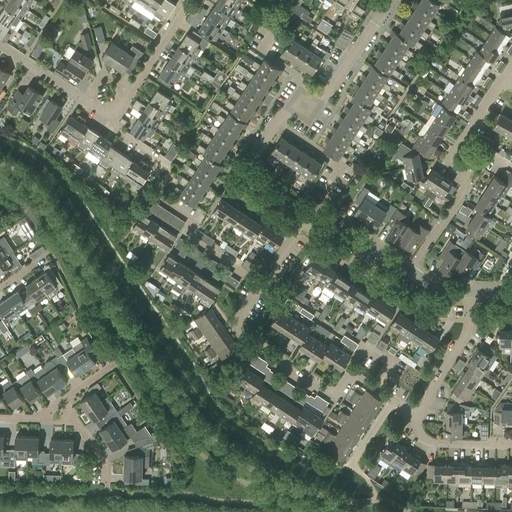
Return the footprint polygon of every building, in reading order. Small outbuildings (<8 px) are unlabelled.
[(5,6),(22,17),(27,9),(13,0),(5,0),(8,1),(5,6)] [(13,0),(27,9),(32,1),(30,0),(13,0)] [(149,0),(145,7),(153,13),(161,0),(149,0)] [(176,4),(170,0),(161,0),(153,13),(161,18),(164,14),(168,17),(176,4)] [(215,5),(232,16),(237,8),(224,0),(216,0),(218,1),(215,5)] [(224,0),(237,8),(242,0),(224,0)] [(285,6),(290,9),(293,5),(295,2),(291,0),(288,0),(288,2),(285,6)] [(347,7),(352,0),(334,0),(333,3),(341,9),(344,4),(347,7)] [(352,0),(347,7),(351,10),(349,14),(357,19),(369,0),(352,0)] [(420,0),(418,4),(433,14),(439,19),(442,14),(436,10),(440,4),(433,0),(420,0)] [(429,20),(433,14),(418,4),(415,2),(412,6),(415,8),(412,14),(426,24),(433,29),(436,24),(429,20)] [(232,16),(215,5),(207,17),(220,26),(224,28),(232,16)] [(22,17),(5,6),(0,13),(0,20),(10,27),(12,23),(16,25),(22,17)] [(84,6),(77,8),(81,23),(88,21),(84,6)] [(501,17),(496,26),(502,30),(503,27),(511,25),(511,8),(500,11),(501,17)] [(310,12),(305,9),(300,16),(305,19),(310,12)] [(423,30),(426,24),(412,14),(408,12),(406,16),(409,18),(405,24),(426,38),(429,34),(423,30)] [(189,15),(186,20),(196,27),(199,22),(189,15)] [(217,29),(220,26),(207,17),(199,29),(216,40),(221,32),(217,29)] [(7,30),(10,27),(0,20),(0,37),(6,41),(11,33),(7,30)] [(438,29),(442,31),(447,24),(443,21),(438,29)] [(426,39),(426,38),(405,24),(402,22),(399,26),(402,28),(398,34),(395,32),(410,43),(410,42),(413,44),(420,49),(423,44),(416,40),(420,34),(426,39)] [(101,26),(94,28),(98,43),(105,41),(101,26)] [(157,33),(147,26),(144,31),(154,38),(157,33)] [(510,35),(502,30),(496,26),(490,34),(504,44),(510,35)] [(344,28),(341,33),(351,39),(354,34),(344,28)] [(27,38),(31,33),(25,30),(22,35),(27,38)] [(190,35),(187,33),(179,45),(195,57),(201,48),(203,50),(209,41),(203,37),(193,30),(190,35)] [(393,36),(389,42),(403,52),(404,52),(410,57),(413,52),(406,48),(410,43),(395,32),(392,30),(389,34),(393,36)] [(74,49),(76,50),(70,60),(86,70),(92,60),(82,53),(84,49),(91,47),(87,33),(81,35),(83,41),(79,42),(74,49)] [(351,39),(341,33),(337,38),(348,45),(351,39)] [(484,43),(499,53),(504,44),(490,34),(484,43)] [(286,55),(292,59),(306,38),(302,35),(298,42),(292,38),(280,56),(284,59),(286,55)] [(306,38),(292,59),(290,62),(294,65),(296,62),(302,66),(300,69),(316,44),(312,42),(308,48),(302,44),(306,38)] [(344,50),(348,45),(337,38),(334,43),(344,50)] [(400,58),(403,52),(389,42),(387,41),(386,40),(383,44),(386,46),(382,52),(397,63),(397,62),(403,67),(406,62),(400,58)] [(45,44),(40,41),(37,47),(42,50),(45,44)] [(102,57),(113,64),(123,49),(112,42),(102,57)] [(477,50),(493,61),(499,53),(484,43),(479,51),(477,50)] [(316,44),(300,69),(304,72),(306,69),(313,73),(323,57),(326,59),(330,53),(326,51),(322,48),(318,55),(312,51),(316,44)] [(133,45),(128,53),(123,49),(113,64),(124,71),(130,61),(136,64),(144,52),(133,45)] [(176,50),(172,47),(169,51),(190,65),(195,57),(179,45),(176,50)] [(400,72),(393,68),(397,63),(382,52),(379,50),(376,54),(379,56),(375,63),(397,77),(400,72)] [(493,61),(477,50),(471,59),(486,68),(491,60),(493,61)] [(167,54),(171,57),(168,62),(185,73),(190,65),(169,51),(167,54)] [(247,60),(248,56),(241,54),(239,65),(248,68),(249,61),(247,60)] [(258,69),(276,81),(273,79),(277,73),(280,75),(283,71),(265,59),(261,65),(254,60),(251,65),(258,69)] [(486,68),(471,59),(466,67),(480,77),(486,68)] [(68,73),(79,80),(86,70),(70,60),(66,66),(60,62),(54,72),(65,79),(68,73)] [(500,60),(498,64),(504,68),(507,64),(500,60)] [(176,78),(180,81),(185,73),(168,62),(157,79),(170,87),(176,78)] [(243,74),(246,69),(237,63),(234,68),(243,74)] [(370,70),(367,76),(388,90),(391,86),(384,82),(388,76),(370,64),(367,68),(370,70)] [(501,72),(504,68),(498,64),(495,68),(501,72)] [(0,88),(0,89),(10,73),(0,66),(0,88)] [(460,76),(474,85),(480,77),(466,67),(460,76)] [(251,79),(267,88),(270,83),(274,85),(276,81),(258,69),(254,75),(248,70),(245,75),(251,79)] [(209,74),(207,78),(212,82),(214,86),(219,89),(228,76),(219,70),(214,77),(209,74)] [(360,86),(382,100),(384,96),(377,92),(381,86),(388,91),(388,90),(367,76),(363,74),(361,78),(364,80),(360,86)] [(454,84),(469,94),(474,85),(460,76),(454,84)] [(488,76),(485,80),(491,84),(494,80),(488,76)] [(155,82),(148,78),(143,86),(148,89),(151,84),(153,86),(155,82)] [(245,89),(260,99),(264,93),(267,95),(270,91),(267,89),(267,88),(251,79),(248,85),(241,80),(238,85),(245,89)] [(488,88),(491,84),(485,80),(482,85),(488,88)] [(381,101),(382,100),(360,86),(357,84),(354,88),(357,90),(353,96),(371,108),(375,111),(377,106),(371,102),(375,96),(381,101)] [(449,93),(463,102),(469,94),(454,84),(449,93)] [(20,106),(31,113),(43,95),(29,86),(22,97),(16,93),(7,107),(16,113),(20,106)] [(157,89),(149,101),(166,112),(172,104),(168,102),(170,97),(157,89)] [(232,95),(238,99),(253,109),(257,103),(260,105),(263,101),(261,99),(260,99),(245,89),(241,95),(234,91),(232,94),(232,95)] [(457,111),(463,102),(449,93),(443,102),(457,111)] [(477,93),(474,97),(480,101),(483,97),(477,93)] [(367,114),(371,108),(353,96),(351,100),(354,102),(350,108),(371,122),(374,118),(367,114)] [(477,106),(480,101),(474,97),(471,102),(477,106)] [(134,103),(161,120),(166,112),(149,101),(146,106),(136,99),(134,103)] [(254,115),(257,111),(253,109),(238,99),(234,105),(228,101),(225,105),(231,109),(247,119),(251,113),(254,115)] [(55,118),(62,107),(51,100),(41,116),(46,119),(42,125),(47,128),(53,132),(60,121),(55,118)] [(423,100),(419,106),(424,108),(428,103),(423,100)] [(139,117),(156,128),(161,120),(134,103),(132,106),(142,113),(139,117)] [(365,118),(371,123),(371,122),(350,108),(347,106),(344,110),(347,112),(343,118),(365,132),(367,128),(361,124),(365,118)] [(420,114),(424,108),(419,106),(415,112),(420,114)] [(443,106),(436,117),(449,125),(456,115),(443,106)] [(471,114),(465,110),(462,114),(469,118),(471,114)] [(216,118),(219,120),(241,134),(238,132),(242,127),(245,129),(248,124),(229,112),(225,118),(219,114),(216,118)] [(493,127),(504,133),(511,119),(501,113),(493,127)] [(60,132),(68,138),(82,117),(79,114),(76,119),(71,115),(60,132)] [(334,126),(351,139),(352,139),(358,143),(361,138),(354,134),(358,128),(365,133),(365,132),(343,118),(340,116),(337,120),(341,122),(337,128),(334,126)] [(82,117),(68,138),(76,143),(88,126),(83,123),(86,119),(82,117)] [(150,137),(156,128),(139,117),(131,130),(144,138),(146,134),(150,137)] [(436,117),(429,127),(443,135),(449,125),(436,117)] [(20,118),(16,128),(23,131),(28,121),(20,118)] [(411,129),(414,123),(410,120),(408,119),(403,120),(401,122),(406,126),(411,129)] [(238,139),(241,134),(219,120),(223,123),(219,129),(212,124),(209,128),(216,133),(231,142),(235,137),(238,139)] [(388,124),(385,129),(390,132),(393,127),(388,124)] [(88,126),(76,143),(88,151),(100,134),(88,126)] [(330,138),(327,136),(345,149),(348,151),(351,153),(352,152),(362,159),(364,155),(361,153),(354,149),(348,144),(351,139),(334,126),(331,130),(334,133),(330,138)] [(407,135),(411,129),(406,126),(402,132),(407,135)] [(421,135),(436,145),(443,135),(429,127),(423,136),(421,135)] [(372,138),(375,133),(369,129),(366,134),(372,138)] [(209,143),(228,155),(228,154),(225,152),(229,147),(232,149),(234,144),(231,142),(216,133),(212,139),(206,135),(206,134),(203,139),(209,143)] [(88,151),(92,154),(100,159),(110,145),(112,142),(100,134),(88,151)] [(414,146),(420,150),(429,156),(436,145),(421,135),(414,146)] [(494,142),(484,135),(480,141),(490,148),(494,142)] [(348,151),(345,149),(327,136),(324,141),(327,143),(323,149),(345,163),(348,159),(344,156),(348,151)] [(282,158),(277,165),(278,165),(292,143),(294,140),(290,137),(288,141),(281,137),(272,151),(267,158),(272,161),(276,154),(282,158)] [(38,146),(44,150),(47,146),(41,142),(38,146)] [(225,159),(228,155),(209,143),(206,149),(199,144),(196,149),(206,155),(224,167),(218,162),(222,157),(225,159)] [(287,171),(302,150),(304,147),(300,144),(298,147),(292,143),(278,165),(282,167),(286,161),(292,165),(287,171)] [(113,166),(122,153),(110,145),(100,159),(98,161),(107,167),(109,163),(113,166)] [(418,152),(420,150),(414,146),(411,150),(409,154),(403,155),(404,160),(405,167),(421,164),(418,152)] [(498,153),(504,157),(507,152),(501,148),(498,153)] [(176,154),(170,150),(165,157),(171,161),(176,154)] [(308,154),(302,150),(287,171),(292,174),(296,168),(302,171),(298,176),(312,157),(314,153),(310,151),(308,154)] [(190,151),(187,156),(193,161),(196,156),(196,157),(197,156),(190,151)] [(123,177),(134,160),(122,153),(113,166),(117,168),(115,172),(123,177)] [(222,171),(224,167),(206,155),(202,161),(196,157),(196,156),(193,161),(199,165),(218,177),(215,174),(219,169),(222,171)] [(318,160),(312,157),(298,176),(297,178),(302,181),(306,174),(312,178),(324,160),(320,157),(318,160)] [(134,160),(123,177),(131,183),(145,162),(141,159),(138,163),(134,160)] [(148,164),(145,162),(131,183),(139,188),(150,172),(150,171),(145,168),(148,164)] [(421,164),(405,167),(408,179),(413,178),(420,182),(422,184),(426,178),(423,176),(421,164)] [(93,172),(99,174),(102,167),(96,165),(93,172)] [(186,171),(189,173),(210,185),(208,184),(212,179),(215,181),(218,177),(199,165),(196,171),(189,166),(186,171)] [(432,168),(426,178),(422,184),(428,188),(424,194),(428,196),(442,175),(432,168)] [(511,173),(506,170),(503,174),(511,180),(511,173)] [(144,191),(155,175),(150,172),(139,188),(144,191)] [(183,177),(180,181),(203,196),(202,194),(205,189),(209,191),(211,187),(210,185),(189,173),(193,175),(189,181),(183,177)] [(511,183),(511,180),(503,174),(500,179),(510,186),(511,183)] [(453,182),(442,175),(428,196),(434,200),(437,194),(447,201),(454,190),(449,187),(453,182)] [(488,186),(504,196),(510,186),(500,179),(495,176),(488,186)] [(205,197),(203,196),(180,181),(186,185),(183,191),(176,187),(173,191),(180,195),(195,205),(199,199),(202,201),(205,197)] [(504,196),(488,186),(482,196),(495,205),(501,195),(503,196),(504,196)] [(361,202),(355,212),(366,220),(375,205),(365,198),(370,190),(364,187),(356,199),(361,202)] [(332,204),(338,194),(333,191),(326,200),(332,204)] [(411,201),(414,196),(409,193),(408,192),(405,197),(411,201)] [(495,205),(482,196),(475,206),(479,209),(488,215),(495,205)] [(213,211),(223,218),(234,202),(229,199),(228,202),(222,198),(213,211)] [(378,201),(375,205),(366,220),(376,227),(383,216),(388,220),(396,208),(391,204),(388,208),(378,201)] [(234,202),(223,218),(234,225),(242,211),(237,208),(239,205),(234,202)] [(472,210),(475,206),(469,202),(466,206),(472,210)] [(160,211),(163,207),(157,203),(154,207),(160,211)] [(160,211),(154,207),(151,211),(157,215),(160,211)] [(396,224),(389,235),(399,241),(409,226),(403,221),(407,216),(397,209),(390,220),(396,224)] [(479,209),(472,219),(486,228),(491,219),(492,217),(488,215),(479,209)] [(242,211),(234,225),(244,231),(254,216),(249,213),(248,215),(242,211)] [(133,227),(141,233),(151,218),(142,213),(133,227)] [(177,222),(180,218),(174,214),(171,218),(177,222)] [(254,216),(244,231),(254,238),(264,222),(262,224),(257,221),(259,219),(254,216)] [(36,235),(24,217),(18,221),(29,240),(36,235)] [(150,238),(159,224),(151,218),(141,233),(150,238)] [(177,222),(171,218),(168,223),(175,227),(177,222)] [(456,222),(462,226),(465,222),(459,218),(456,222)] [(479,238),(486,228),(472,219),(466,229),(479,238)] [(269,226),(264,222),(254,238),(255,236),(265,242),(276,226),(271,223),(269,226)] [(158,244),(168,230),(159,224),(150,238),(158,244)] [(280,229),(276,226),(265,242),(276,249),(284,235),(279,232),(280,229)] [(423,226),(419,232),(409,226),(399,241),(409,248),(416,237),(422,241),(429,230),(423,226)] [(177,235),(168,230),(158,244),(167,250),(177,235)] [(196,236),(207,243),(211,237),(200,230),(196,236)] [(433,254),(446,241),(443,237),(429,250),(433,254)] [(0,259),(7,256),(3,250),(8,246),(3,238),(0,239),(0,259)] [(224,240),(220,246),(230,253),(233,248),(227,244),(228,243),(224,240)] [(464,253),(465,251),(450,241),(442,253),(447,257),(440,267),(451,274),(456,266),(461,258),(464,253)] [(183,245),(181,249),(187,253),(190,249),(183,245)] [(238,252),(233,248),(230,253),(235,256),(238,252)] [(184,257),(187,253),(181,249),(178,253),(184,257)] [(464,253),(461,258),(456,266),(466,273),(473,262),(478,266),(485,255),(476,249),(472,254),(466,250),(465,251),(464,253)] [(36,250),(30,255),(33,260),(40,255),(36,250)] [(244,253),(240,260),(244,262),(241,266),(247,270),(253,260),(257,255),(252,251),(251,252),(249,251),(246,255),(244,253)] [(7,256),(0,259),(0,273),(9,268),(12,273),(22,266),(13,252),(7,256)] [(160,269),(168,275),(178,260),(169,255),(160,269)] [(201,256),(198,260),(204,264),(207,260),(201,256)] [(315,256),(306,269),(303,275),(308,278),(312,273),(317,276),(327,260),(323,257),(321,260),(315,256)] [(177,280),(186,266),(178,260),(168,275),(177,280)] [(201,269),(204,264),(198,260),(195,265),(201,269)] [(263,268),(260,266),(259,265),(260,264),(253,260),(247,270),(253,274),(256,270),(260,272),(263,268)] [(325,285),(335,269),(330,266),(332,263),(327,260),(317,276),(322,280),(326,282),(325,285)] [(41,275),(36,278),(47,294),(50,298),(57,294),(58,289),(62,286),(48,265),(43,268),(45,271),(41,274),(41,275)] [(185,286),(195,271),(186,266),(177,280),(172,287),(181,293),(185,286)] [(218,267),(215,271),(221,275),(224,271),(218,267)] [(336,269),(335,269),(325,285),(335,292),(344,278),(334,272),(336,269)] [(194,291),(203,277),(195,271),(185,286),(194,291)] [(218,280),(221,275),(215,271),(212,276),(218,280)] [(223,285),(228,288),(235,278),(230,275),(223,285)] [(203,297),(212,283),(203,277),(194,291),(203,297)] [(29,290),(25,292),(33,304),(47,294),(36,278),(26,285),(29,290)] [(239,281),(235,278),(228,288),(233,292),(239,281)] [(344,278),(335,292),(345,298),(354,285),(344,278)] [(221,288),(212,283),(203,297),(211,303),(221,288)] [(295,296),(301,300),(304,296),(306,292),(293,283),(289,289),(292,291),(290,293),(295,296)] [(154,296),(159,288),(155,285),(151,291),(154,296)] [(354,285),(345,298),(355,305),(364,291),(354,285)] [(21,295),(19,293),(18,291),(8,297),(18,313),(28,307),(30,309),(28,310),(32,316),(38,312),(34,306),(33,304),(25,292),(21,295)] [(365,311),(367,309),(376,296),(375,295),(374,298),(364,291),(355,305),(365,311)] [(309,300),(304,296),(301,300),(307,304),(309,300)] [(367,309),(377,316),(387,300),(383,297),(381,299),(376,296),(367,309)] [(11,324),(9,320),(18,313),(8,297),(0,302),(0,307),(1,309),(0,309),(0,316),(2,319),(7,326),(11,324)] [(294,301),(288,298),(285,302),(291,306),(294,301)] [(392,303),(387,300),(377,316),(387,322),(396,309),(390,305),(392,303)] [(34,306),(38,312),(44,309),(40,302),(34,306)] [(326,306),(322,312),(326,315),(330,309),(326,306)] [(299,312),(305,315),(308,311),(302,307),(299,312)] [(191,331),(194,335),(217,318),(210,308),(194,320),(198,325),(191,331)] [(271,323),(282,330),(291,316),(280,309),(271,323)] [(314,315),(308,311),(305,315),(311,319),(314,315)] [(390,324),(401,331),(411,315),(407,312),(405,315),(399,311),(390,324)] [(322,320),(326,315),(322,312),(318,318),(322,320)] [(411,315),(401,331),(397,336),(396,338),(399,340),(401,338),(407,343),(411,338),(420,324),(414,321),(416,318),(411,315)] [(300,323),(291,316),(282,330),(292,336),(300,323)] [(341,316),(338,322),(342,325),(346,319),(341,316)] [(208,339),(224,328),(217,318),(194,335),(197,339),(204,334),(208,339)] [(8,329),(7,326),(2,319),(0,320),(0,327),(4,332),(8,329)] [(338,331),(342,325),(338,322),(334,328),(338,331)] [(299,346),(299,347),(311,329),(300,323),(292,336),(301,342),(299,346)] [(411,338),(421,344),(431,328),(427,325),(425,328),(420,324),(411,338)] [(317,329),(323,333),(325,329),(319,325),(317,329)] [(348,325),(345,329),(351,333),(354,329),(348,325)] [(503,352),(511,352),(511,331),(511,329),(509,329),(509,327),(500,327),(499,349),(503,349),(503,352)] [(208,355),(231,338),(224,328),(208,339),(212,345),(205,350),(208,355)] [(381,332),(375,328),(367,340),(373,344),(381,332)] [(436,331),(431,328),(421,344),(431,351),(440,338),(434,334),(436,331)] [(311,329),(299,347),(309,353),(318,340),(308,333),(311,329)] [(325,329),(323,333),(328,337),(331,332),(325,329)] [(364,336),(358,332),(355,336),(361,340),(364,336)] [(389,340),(383,336),(376,346),(382,350),(389,340)] [(72,347),(86,368),(96,362),(93,357),(98,353),(86,337),(72,347)] [(359,344),(348,337),(344,343),(354,350),(359,344)] [(238,348),(231,338),(208,355),(210,359),(218,353),(222,359),(238,348)] [(309,353),(319,360),(331,342),(330,342),(328,346),(318,340),(309,353)] [(341,349),(331,342),(319,360),(322,356),(332,362),(341,349)] [(473,355),(472,358),(486,368),(489,370),(498,356),(493,354),(495,350),(482,342),(478,348),(476,346),(471,354),(473,355)] [(397,350),(391,346),(388,351),(394,355),(397,350)] [(76,373),(77,375),(86,368),(72,347),(63,354),(58,348),(54,351),(57,356),(54,357),(64,371),(66,369),(71,377),(76,373)] [(351,356),(341,349),(332,362),(342,369),(351,356)] [(398,357),(402,360),(408,364),(411,359),(405,356),(401,353),(398,357)] [(250,355),(246,361),(251,364),(255,358),(250,355)] [(45,363),(44,367),(58,388),(67,381),(61,373),(64,371),(54,357),(52,359),(53,361),(49,361),(45,363)] [(412,360),(411,359),(408,364),(414,368),(421,372),(424,368),(418,364),(419,361),(413,357),(412,360)] [(469,367),(467,369),(480,378),(486,368),(472,358),(467,366),(469,367)] [(464,362),(459,359),(457,363),(463,367),(465,364),(464,362)] [(235,379),(245,386),(254,372),(243,365),(235,379)] [(267,375),(271,369),(266,366),(262,372),(267,375)] [(48,394),(58,388),(44,367),(34,374),(31,368),(28,370),(38,385),(41,383),(48,394)] [(473,388),(480,378),(467,369),(465,372),(463,371),(458,378),(473,388)] [(17,380),(12,383),(24,400),(19,393),(24,390),(31,401),(41,394),(36,386),(38,385),(28,370),(26,372),(27,373),(17,379),(22,386),(21,386),(17,380)] [(252,396),(264,379),(254,372),(245,386),(255,392),(252,396)] [(270,382),(274,385),(278,379),(273,377),(270,382)] [(450,396),(460,402),(464,397),(466,398),(473,388),(458,378),(453,386),(455,387),(450,396)] [(10,379),(0,385),(0,396),(2,399),(7,396),(14,407),(24,400),(12,383),(10,379)] [(252,396),(262,403),(271,390),(261,383),(264,379),(252,396)] [(278,388),(282,382),(278,379),(274,385),(278,388)] [(97,383),(88,389),(91,394),(80,402),(87,411),(102,401),(95,391),(101,388),(97,383)] [(495,398),(500,391),(495,388),(491,395),(495,398)] [(281,396),(271,390),(262,403),(272,409),(281,396)] [(294,398),(298,392),(293,390),(290,396),(294,398)] [(355,391),(352,395),(376,411),(383,400),(366,390),(362,396),(355,391)] [(298,401),(302,395),(298,392),(294,398),(298,401)] [(306,400),(311,403),(315,397),(310,394),(306,400)] [(357,404),(353,410),(370,421),(376,411),(352,395),(349,399),(357,404)] [(272,409),(282,416),(291,403),(281,396),(272,409)] [(102,401),(87,411),(93,421),(94,420),(97,425),(117,411),(108,397),(102,401)] [(301,409),(291,403),(282,416),(292,423),(301,409)] [(447,420),(447,423),(462,423),(466,424),(466,417),(468,417),(468,411),(467,411),(468,406),(463,404),(447,403),(447,411),(445,411),(444,420),(447,420)] [(505,423),(505,426),(511,425),(511,403),(502,403),(502,408),(502,411),(495,411),(494,423),(501,423),(505,423)] [(301,409),(292,423),(293,423),(302,429),(305,425),(314,412),(304,405),(303,405),(301,409)] [(323,411),(327,414),(331,408),(327,405),(323,411)] [(341,412),(339,415),(363,431),(370,421),(353,410),(349,416),(342,411),(341,412)] [(101,430),(100,430),(106,440),(121,429),(127,425),(117,411),(107,418),(111,423),(101,430)] [(339,415),(336,413),(332,411),(329,416),(335,420),(336,419),(339,415)] [(314,412),(305,425),(302,429),(302,430),(312,437),(324,418),(314,412)] [(356,441),(363,431),(339,415),(336,419),(344,424),(340,430),(356,441)] [(121,429),(106,440),(113,449),(128,439),(127,438),(131,436),(137,431),(131,423),(127,425),(121,429)] [(462,430),(462,423),(447,423),(446,426),(444,426),(444,435),(467,436),(467,430),(462,430)] [(269,425),(266,430),(271,433),(274,428),(269,425)] [(294,443),(298,437),(288,430),(283,437),(293,443),(294,443)] [(350,451),(356,441),(340,430),(336,436),(328,431),(326,435),(350,451)] [(0,435),(0,453),(3,454),(3,466),(9,466),(10,449),(4,449),(4,436),(0,435)] [(134,441),(136,446),(153,441),(151,435),(134,441)] [(343,461),(350,451),(326,435),(323,439),(331,444),(327,450),(343,461)] [(16,436),(15,450),(10,449),(9,466),(15,467),(15,459),(26,460),(27,455),(27,437),(16,436)] [(27,437),(27,455),(33,455),(33,463),(44,463),(44,450),(38,450),(39,437),(27,437)] [(50,463),(61,463),(62,440),(51,439),(50,453),(45,453),(44,450),(44,463),(44,465),(50,465),(50,463)] [(74,440),(62,440),(61,463),(61,464),(73,464),(73,465),(79,465),(79,454),(73,454),(74,440)] [(389,464),(392,460),(402,445),(394,440),(393,442),(390,440),(383,450),(380,448),(374,458),(379,461),(380,459),(389,464)] [(155,447),(153,441),(136,446),(138,452),(155,447)] [(402,445),(392,460),(402,466),(410,453),(408,451),(409,449),(402,445)] [(413,455),(410,453),(402,466),(412,473),(414,470),(420,474),(427,464),(421,460),(422,458),(414,453),(413,455)] [(125,455),(124,466),(142,467),(143,455),(125,455)] [(434,480),(447,480),(447,465),(444,465),(444,462),(435,462),(435,464),(428,464),(427,476),(434,476),(434,480)] [(447,480),(459,481),(459,463),(450,462),(450,465),(447,465),(447,480)] [(468,463),(459,463),(459,481),(471,481),(471,465),(468,465),(468,463)] [(471,465),(471,481),(483,481),(483,463),(474,463),(474,466),(471,465)] [(483,463),(483,481),(495,482),(495,466),(492,466),(492,464),(483,463)] [(495,466),(495,482),(507,482),(507,464),(498,464),(498,466),(495,466)] [(142,479),(142,467),(124,466),(124,478),(125,478),(124,484),(148,485),(149,479),(142,479)] [(72,481),(84,482),(85,469),(78,469),(78,472),(72,477),(72,481)] [(376,474),(370,470),(367,475),(374,479),(376,474)] [(384,479),(381,484),(388,488),(390,484),(384,479)]
